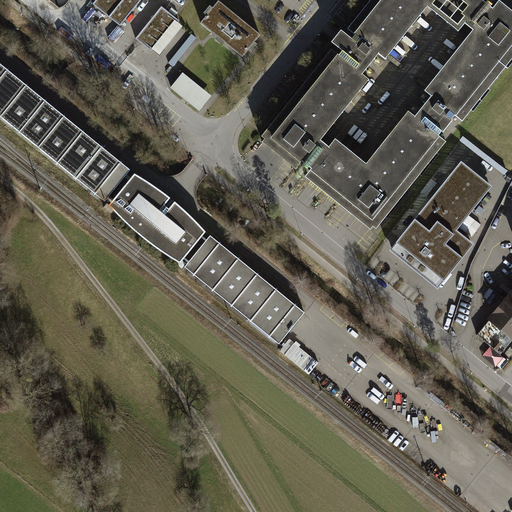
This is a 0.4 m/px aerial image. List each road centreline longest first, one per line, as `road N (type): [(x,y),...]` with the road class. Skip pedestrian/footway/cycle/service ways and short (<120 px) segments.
road 1 (residential): [(511,395),(212,151),(333,0)]
road 2 (track): [(0,176),(27,199),(168,378),(252,511)]
road 3 (track): [(9,0),(205,160)]
road 4 (unknown): [(177,195),(0,52)]
